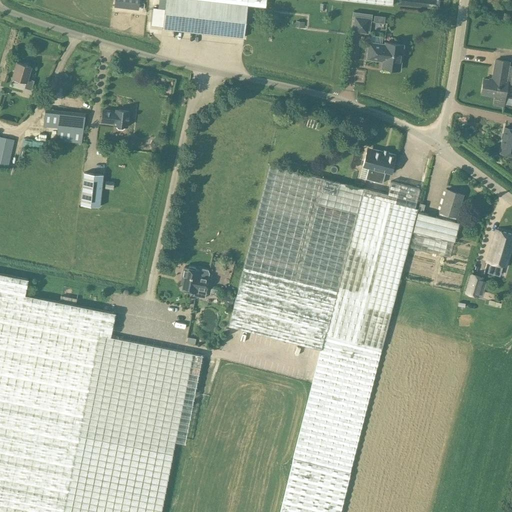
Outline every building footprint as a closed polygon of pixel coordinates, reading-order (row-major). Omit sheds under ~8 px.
[(165,0),(164,9),(153,8),(151,25),(163,26),(162,28),(244,37),(247,5),(265,6),(265,0),(350,0),(392,5),(392,0),(165,0)] [(353,12),(352,17),(355,17),(353,31),(362,32),(362,28),(367,29),(369,19),(371,20),(372,14),(353,12)] [(369,43),(367,58),(379,60),(380,58),(383,59),(382,68),(391,69),(391,66),(399,67),(398,70),(399,70),(401,55),(400,55),(401,45),(402,45),(403,44),(386,42),(385,45),(381,44),(370,43),(369,43)] [(495,96),(493,104),(503,106),(507,83),(506,82),(509,62),(496,59),(492,80),(483,79),(481,93),(495,96)] [(31,90),(34,80),(27,78),(31,67),(17,62),(12,77),(26,82),(24,88),(31,90)] [(45,108),(43,126),(57,127),(56,140),(82,143),(85,113),(45,108)] [(116,111),(108,110),(103,109),(101,121),(114,123),(114,125),(116,125),(116,126),(118,128),(122,128),(125,127),(125,126),(127,126),(129,111),(116,109),(116,111)] [(511,128),(504,127),(500,153),(511,154),(511,128)] [(0,166),(8,168),(14,140),(0,136),(0,166)] [(382,183),(385,171),(391,173),(396,155),(367,147),(362,165),(368,167),(365,178),(382,183)] [(422,189),(390,180),(387,194),(269,164),(228,325),(321,349),(313,381),(293,458),(294,458),(280,511),(340,511),(360,434),(398,284),(422,189)] [(98,208),(101,175),(83,173),(79,206),(98,208)] [(447,189),(439,212),(456,217),(463,194),(447,189)] [(454,241),(459,222),(454,221),(438,217),(417,212),(409,247),(450,257),(454,241)] [(511,233),(496,229),(487,261),(506,267),(511,245),(511,233)] [(184,277),(182,290),(196,292),(196,288),(206,290),(210,272),(209,272),(208,270),(202,268),(200,270),(196,269),(196,267),(189,266),(188,267),(184,267),(182,276),(184,277)] [(184,443),(192,405),(202,355),(110,337),(115,313),(76,305),(77,299),(61,296),(60,302),(25,295),(28,279),(0,273),(0,511),(160,511),(175,442),(184,443)] [(471,273),(466,293),(479,297),(484,276),(471,273)]
